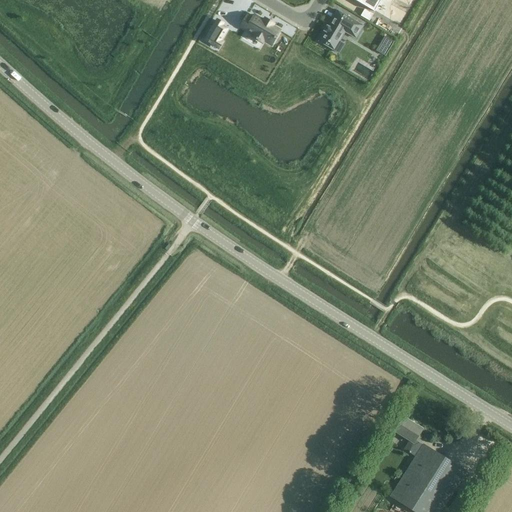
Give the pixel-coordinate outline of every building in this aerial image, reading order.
[(355,0),(375,11),(381,0),(355,0)] [(328,25),(318,42),(334,51),(341,41),(345,33),(356,39),(364,25),(337,9),(331,20),(332,20),(329,26),(328,25)] [(373,15),(365,10),(361,16),(370,21),(373,15)] [(263,19),(254,14),(252,16),(247,13),(239,28),(251,35),(250,37),(264,44),(265,43),(272,47),(282,30),(275,26),(276,23),(264,16),(263,19)] [(216,21),(205,41),(217,48),(221,42),(220,41),(227,29),(222,26),(222,25),(216,21)] [(385,37),(377,51),(385,56),(394,42),(385,37)] [(404,417),(399,425),(394,432),(408,440),(403,448),(415,456),(390,496),(415,511),(441,511),(466,472),(423,445),(422,447),(414,443),(423,428),(404,417)]
